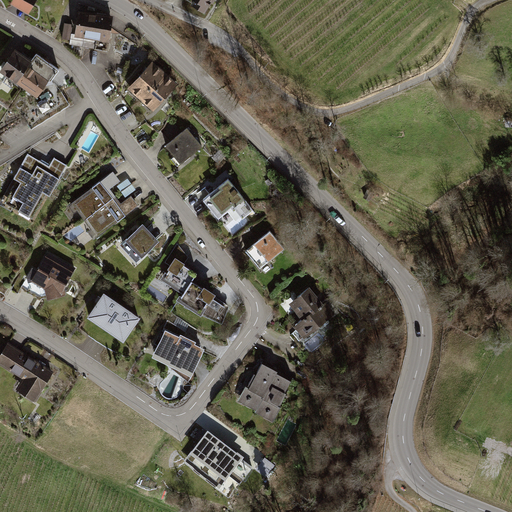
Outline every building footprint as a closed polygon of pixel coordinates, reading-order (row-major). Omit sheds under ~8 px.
[(37,0),(15,0),(13,4),(30,14),(37,0)] [(193,0),(191,4),(204,12),(210,2),(213,4),(215,0),(193,0)] [(80,10),(74,45),(109,51),(115,16),(80,10)] [(73,24),(65,23),(63,38),(71,39),(73,24)] [(33,59),(15,48),(0,69),(0,71),(16,83),(33,59)] [(37,53),(33,59),(16,83),(37,98),(49,80),(52,80),(60,68),(37,53)] [(152,60),(128,88),(140,100),(166,72),(152,60)] [(178,83),(166,72),(140,100),(153,111),(178,83)] [(170,142),(165,146),(179,165),(202,147),(188,128),(182,133),(169,118),(161,131),(170,142)] [(51,167),(29,156),(17,178),(23,181),(16,194),(26,200),(21,209),(30,213),(43,188),(51,192),(65,165),(55,160),(51,167)] [(112,172),(73,202),(98,235),(140,205),(132,195),(121,204),(111,190),(120,183),(112,172)] [(228,179),(199,203),(214,223),(244,199),(228,179)] [(22,199),(13,197),(15,191),(10,189),(6,204),(20,208),(22,199)] [(143,222),(121,245),(137,263),(160,240),(143,222)] [(271,231),(246,252),(259,270),(286,250),(271,231)] [(188,257),(177,243),(165,262),(171,265),(162,278),(185,293),(193,280),(198,272),(184,265),(188,257)] [(48,252),(32,281),(46,288),(48,299),(67,294),(65,288),(77,269),(48,252)] [(193,280),(185,293),(183,295),(181,294),(178,299),(202,315),(223,324),(230,307),(214,297),(217,293),(205,285),(205,287),(193,280)] [(310,288),(290,303),(303,319),(295,326),(304,338),(332,316),(310,288)] [(141,316),(105,292),(88,318),(124,341),(141,316)] [(164,327),(167,328),(153,356),(192,375),(205,347),(196,344),(197,341),(185,335),(187,332),(168,319),(164,327)] [(54,371),(8,342),(0,354),(0,364),(24,379),(17,390),(35,402),(54,371)] [(278,372),(263,363),(249,388),(246,386),(237,401),(256,411),(277,374),(278,372)] [(291,380),(277,374),(256,411),(255,413),(273,421),(281,407),(278,406),(291,380)] [(209,433),(189,459),(221,484),(229,474),(244,486),(257,469),(209,433)]
